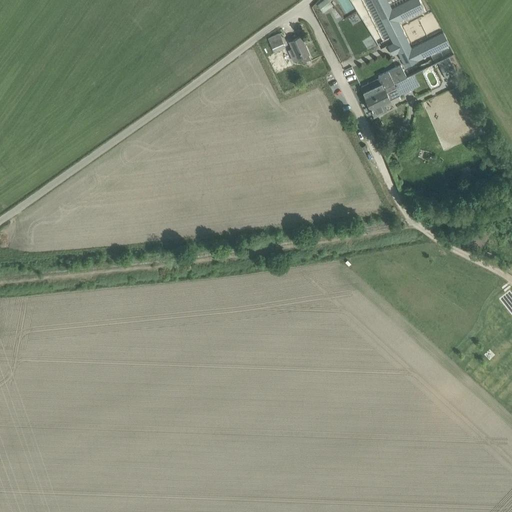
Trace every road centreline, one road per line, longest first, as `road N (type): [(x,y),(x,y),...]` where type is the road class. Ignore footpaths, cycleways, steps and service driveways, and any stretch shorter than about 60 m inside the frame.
road 1 (unclassified): [(0,220),(300,7)]
road 2 (track): [(380,164),(413,222),(511,281)]
road 3 (unclassified): [(300,7),(380,164)]
